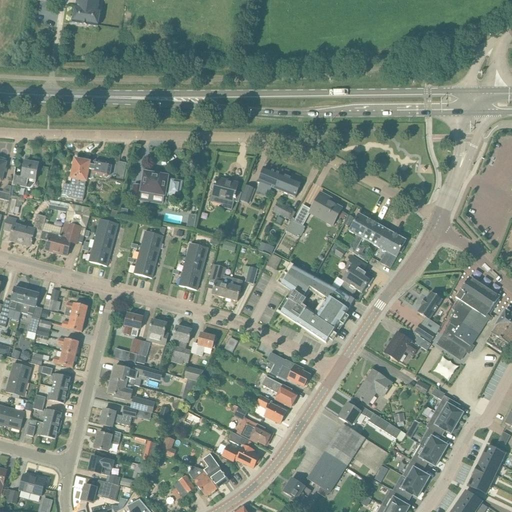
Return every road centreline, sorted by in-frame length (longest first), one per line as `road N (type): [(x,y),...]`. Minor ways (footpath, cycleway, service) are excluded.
road 1 (residential): [(0,132),(279,138),(440,215)]
road 2 (primary): [(465,91),(165,98)]
road 3 (primary): [(165,98),(293,114),(462,113)]
road 4 (residential): [(335,372),(239,321),(113,289)]
road 5 (tertiary): [(335,372),(262,477),(216,511)]
road 6 (residential): [(68,466),(113,289)]
road 7 (tertiary): [(434,229),(335,372)]
road 8 (primary): [(165,98),(0,92)]
road 9 (residential): [(511,372),(425,511)]
